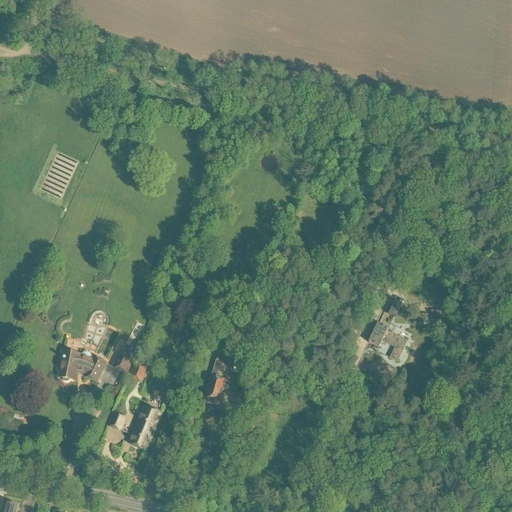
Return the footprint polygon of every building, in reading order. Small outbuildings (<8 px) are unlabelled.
[(391,306),(386,317),(394,321),(399,309),(391,306)] [(443,314),(443,312),(431,312),(431,320),(440,320),(443,320),(443,314)] [(416,315),(416,323),(428,323),(428,315),(416,315)] [(394,349),(389,359),(398,363),(407,342),(387,332),(388,329),(378,325),(369,343),(379,348),(382,343),(394,349)] [(70,382),(70,381),(76,382),(78,373),(85,374),(84,377),(97,384),(106,364),(93,358),(92,359),(91,359),(92,358),(91,356),(91,355),(90,354),(89,353),(88,353),(87,352),(85,353),(84,353),(83,354),(82,354),(82,355),(82,356),(62,352),(58,370),(60,370),(59,378),(62,379),(62,380),(62,381),(63,382),(65,383),(66,384),(68,384),(69,383),(70,382)] [(118,354),(112,368),(127,375),(134,361),(118,354)] [(230,364),(217,361),(213,376),(212,376),(205,402),(219,406),(226,380),(230,364)] [(130,379),(141,384),(147,368),(136,363),(130,379)] [(128,445),(144,451),(148,452),(163,415),(143,407),(130,440),(128,445)] [(108,428),(121,433),(127,418),(114,413),(108,428)]
